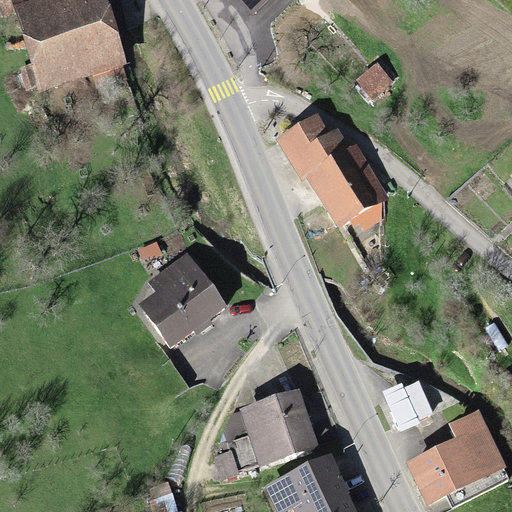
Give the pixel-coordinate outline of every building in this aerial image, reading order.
[(0,0),(0,16),(15,9),(11,0),(0,0)] [(11,0),(15,9),(32,66),(41,94),(120,69),(98,0),(49,0),(44,2),(43,0),(11,0)] [(237,0),(251,16),(268,0),(237,0)] [(41,94),(32,66),(20,70),(28,97),(41,94)] [(375,71),(358,84),(373,103),(390,90),(375,71)] [(316,118),(278,142),(300,178),(306,174),(339,229),(380,204),(337,134),(328,140),(316,118)] [(138,308),(167,348),(221,308),(185,259),(149,286),(155,295),(138,308)] [(400,390),(384,396),(399,429),(414,422),(400,390)] [(295,394),(240,414),(259,467),(315,447),(295,394)] [(460,442),(409,467),(429,507),(503,470),(478,418),(454,430),(460,442)] [(232,456),(214,460),(220,486),(239,482),(232,456)] [(333,460),(275,487),(286,511),(348,511),(344,502),(351,499),(333,460)]
